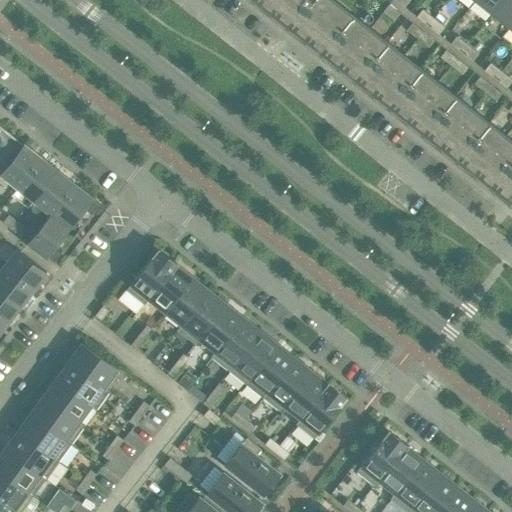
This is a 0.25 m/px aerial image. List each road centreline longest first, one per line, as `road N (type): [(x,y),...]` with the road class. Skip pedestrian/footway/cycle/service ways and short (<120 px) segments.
road 1 (residential): [(23,0),(511,384)]
road 2 (residential): [(511,345),(73,0)]
road 3 (residential): [(511,471),(162,196)]
road 4 (residential): [(511,257),(183,0)]
road 5 (residential): [(162,196),(0,401)]
road 6 (residential): [(162,196),(0,67)]
